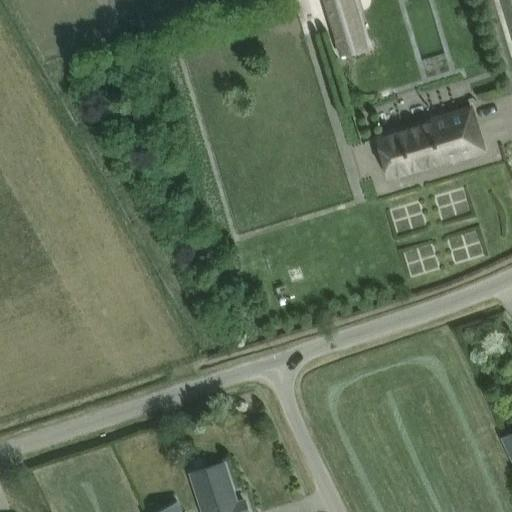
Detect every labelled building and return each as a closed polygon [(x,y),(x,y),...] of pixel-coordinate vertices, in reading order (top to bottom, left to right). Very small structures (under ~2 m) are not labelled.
[(324,0),(341,54),(367,46),(353,0),(324,0)] [(511,0),(489,0),(511,75),(511,0)] [(433,89),(419,95),(424,107),(438,101),(433,89)] [(470,106),(376,135),(389,175),(444,159),(445,161),(483,149),(470,106)] [(511,428),(499,435),(511,462),(511,428)] [(248,511),(245,501),(241,499),(233,502),(229,490),(228,491),(225,482),(229,481),(223,462),(190,472),(202,511),(248,511)] [(153,511),(183,511),(178,500),(153,511)]
